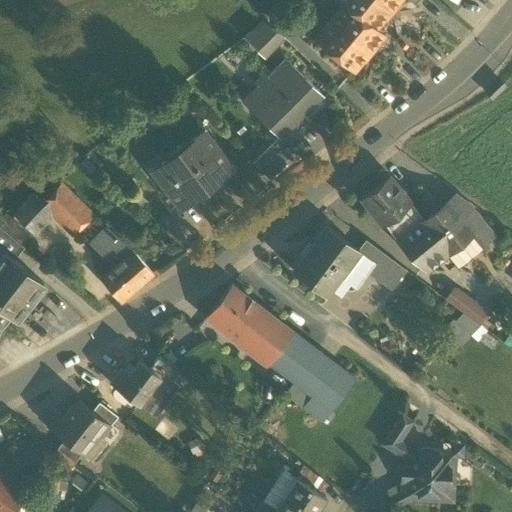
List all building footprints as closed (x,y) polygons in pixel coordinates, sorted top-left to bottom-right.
[(388,10),(374,0),(339,0),(344,4),(374,28),(385,15),(384,14),(388,10)] [(374,0),(388,10),(391,7),(397,0),(374,0)] [(374,28),(344,4),(330,21),(367,52),(370,48),(381,35),(374,28)] [(283,37),(266,20),(244,36),(263,57),(283,37)] [(367,52),(330,21),(315,39),(352,70),(364,56),(363,55),(367,52)] [(283,60),(266,77),(279,89),(255,114),(279,137),(303,113),(300,111),(317,94),(283,60)] [(262,73),(253,82),(256,84),(242,99),(255,114),(279,89),(266,77),(262,73)] [(231,170),(203,132),(192,141),(194,144),(165,165),(163,161),(151,170),(178,208),(190,199),(188,196),(217,175),(219,179),(231,170)] [(268,147),(252,163),(269,179),(285,164),(268,147)] [(410,203),(387,175),(360,197),(382,225),(384,224),(410,203)] [(46,182),(35,195),(42,202),(54,190),(46,182)] [(89,215),(60,186),(54,190),(42,202),(53,213),(73,232),(89,215)] [(32,192),(13,214),(32,234),(53,213),(42,202),(35,195),(32,192)] [(423,219),(421,222),(446,253),(471,232),(473,232),(462,218),(447,200),(423,219)] [(410,203),(384,224),(397,240),(420,221),(421,222),(423,219),(410,203)] [(491,234),(471,210),(462,218),(473,232),(471,232),(480,243),(491,234)] [(420,221),(397,240),(406,251),(423,265),(429,267),(446,253),(421,222),(420,221)] [(128,248),(97,223),(86,237),(91,241),(107,254),(110,251),(116,258),(128,248)] [(358,249),(326,225),(292,270),(325,295),(358,251),(359,249),(358,249)] [(23,246),(0,226),(0,250),(3,253),(13,260),(23,246)] [(468,253),(480,243),(471,232),(446,253),(457,266),(470,256),(468,253)] [(86,237),(81,242),(85,247),(91,241),(86,237)] [(382,252),(365,239),(358,249),(359,249),(358,251),(373,263),(382,252)] [(152,273),(128,248),(116,258),(120,262),(102,281),(120,300),(141,282),(152,273)] [(358,251),(339,276),(355,288),(367,272),(373,263),(358,251)] [(405,270),(382,252),(373,263),(367,272),(390,289),(405,270)] [(13,260),(3,253),(0,256),(0,324),(9,313),(16,318),(43,283),(13,260)] [(231,284),(207,316),(236,338),(261,306),(231,284)] [(483,309),(456,289),(452,290),(445,299),(476,322),(483,312),(483,309)] [(292,330),(261,306),(236,338),(267,362),(277,350),(292,330)] [(292,330),(277,350),(293,362),(308,342),(292,330)] [(293,362),(283,374),(294,382),(312,396),(303,408),(321,421),(354,378),(308,342),(293,362)] [(293,362),(277,350),(267,362),(283,374),(293,362)] [(179,370),(158,354),(152,363),(162,371),(161,372),(171,379),(172,379),(179,370)] [(149,367),(139,359),(129,373),(122,367),(121,368),(111,381),(110,381),(109,382),(137,403),(138,403),(137,402),(161,372),(162,371),(152,363),(149,367)] [(161,372),(137,402),(138,403),(154,415),(179,384),(172,379),(171,379),(161,372)] [(312,396),(294,382),(284,394),(303,408),(312,396)] [(91,410),(78,400),(66,416),(59,411),(47,426),(63,439),(81,452),(105,422),(106,421),(91,410)] [(117,415),(98,401),(91,410),(106,421),(105,422),(109,425),(117,415)] [(402,413),(382,444),(393,451),(400,441),(412,421),(402,413)] [(81,452),(63,439),(57,448),(74,461),(81,452)] [(408,499),(453,501),(455,454),(461,455),(462,444),(451,443),(451,449),(410,447),(400,441),(393,451),(403,457),(401,490),(381,500),(386,511),(408,499)] [(325,482),(303,465),(298,471),(300,472),(297,477),(318,492),(325,482)] [(0,500),(9,489),(0,481),(0,475),(1,475),(0,474),(0,500)] [(59,477),(46,475),(43,492),(63,495),(65,483),(59,482),(59,477)] [(297,477),(296,476),(285,493),(314,511),(324,496),(318,492),(297,477)] [(285,493),(273,484),(263,500),(276,508),(285,493)] [(8,511),(20,497),(9,489),(0,500),(0,511),(8,511)] [(313,511),(314,511),(285,493),(276,508),(282,511),(313,511)] [(121,511),(101,496),(89,511),(121,511)] [(272,511),(276,508),(263,500),(255,511),(272,511)]
